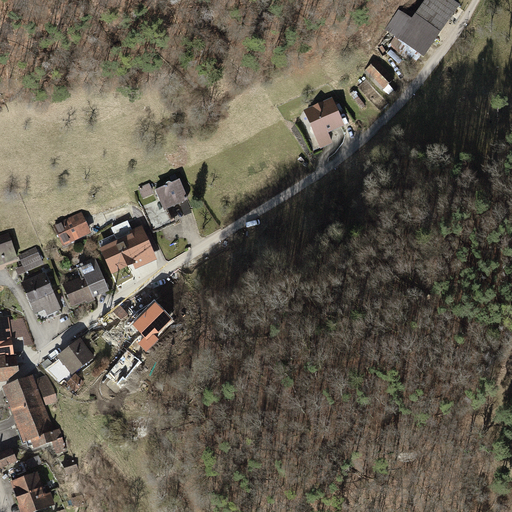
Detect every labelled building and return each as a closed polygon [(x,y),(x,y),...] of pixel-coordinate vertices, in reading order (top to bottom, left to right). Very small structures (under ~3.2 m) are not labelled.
[(426,56),(447,26),(412,5),(390,32),(426,56)] [(379,63),(367,73),(384,93),(396,83),(379,63)] [(332,101),(304,113),(321,152),(334,146),(329,136),(345,129),(332,101)] [(181,180),(159,190),(170,213),(193,202),(181,180)] [(86,214),(58,227),(70,249),(97,236),(86,214)] [(160,260),(142,225),(122,235),(125,241),(139,268),(140,270),(160,260)] [(9,233),(0,236),(0,264),(18,258),(9,233)] [(139,268),(125,241),(105,250),(120,277),(139,268)] [(36,247),(19,255),(24,265),(16,268),(19,275),(44,264),(36,247)] [(84,275),(94,296),(111,289),(97,258),(80,265),(84,275)] [(49,274),(26,283),(43,324),(66,314),(49,274)] [(84,275),(63,284),(73,307),(86,301),(87,303),(95,299),(94,296),(84,275)] [(173,319),(155,300),(132,322),(147,337),(140,344),(147,351),(159,339),(155,335),(173,319)] [(121,306),(115,311),(121,319),(128,314),(121,306)] [(25,320),(0,324),(0,352),(33,346),(25,320)] [(80,341),(59,358),(72,374),(93,358),(80,341)] [(141,361),(128,351),(108,376),(118,384),(124,377),(126,379),(141,361)] [(18,355),(0,359),(0,382),(23,378),(18,355)] [(45,378),(6,394),(29,452),(50,444),(56,457),(68,452),(60,432),(54,434),(43,407),(55,402),(45,378)] [(17,448),(1,454),(6,469),(22,463),(17,448)] [(41,457),(25,463),(27,471),(44,465),(41,457)] [(72,458),(63,463),(67,472),(77,467),(72,458)] [(43,474),(14,483),(23,511),(42,511),(54,508),(43,474)] [(79,497),(69,501),(74,511),(83,506),(79,497)]
